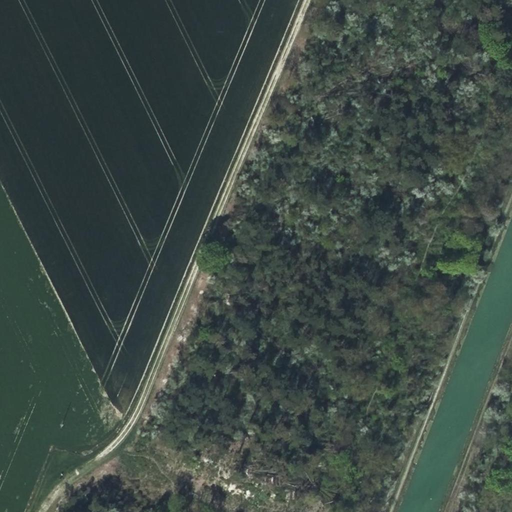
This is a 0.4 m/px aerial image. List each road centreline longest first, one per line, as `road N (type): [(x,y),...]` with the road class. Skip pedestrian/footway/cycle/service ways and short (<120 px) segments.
road 1 (track): [(38,511),(133,410),(301,0)]
road 2 (track): [(511,179),(383,511)]
